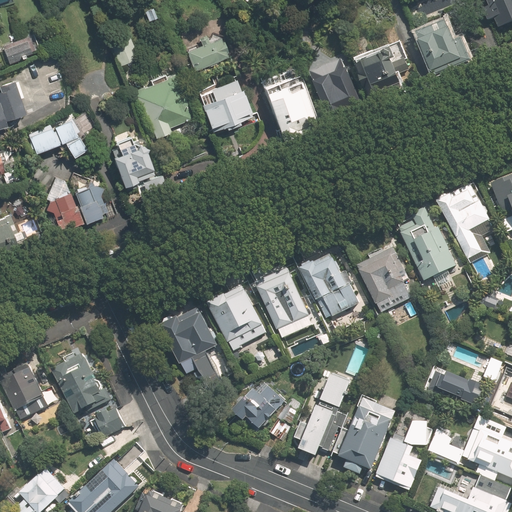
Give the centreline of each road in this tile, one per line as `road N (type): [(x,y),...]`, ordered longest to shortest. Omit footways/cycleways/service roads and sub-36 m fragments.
road 1 (tertiary): [(95,274),(511,102)]
road 2 (residential): [(95,274),(188,447),(338,511)]
